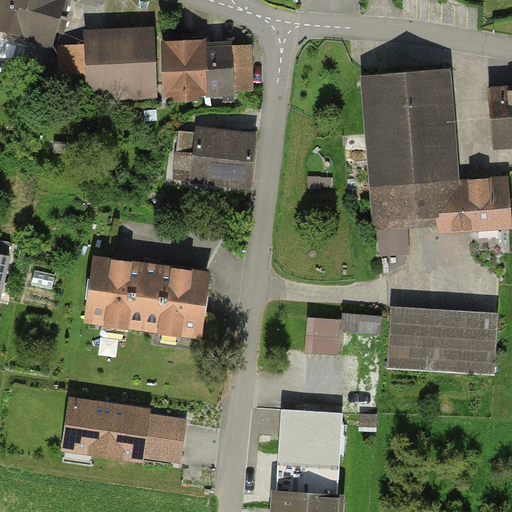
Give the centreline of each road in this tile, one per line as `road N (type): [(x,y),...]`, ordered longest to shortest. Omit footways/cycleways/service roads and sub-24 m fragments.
road 1 (unclassified): [(283,29),(230,511)]
road 2 (residential): [(511,49),(380,30),(283,29)]
